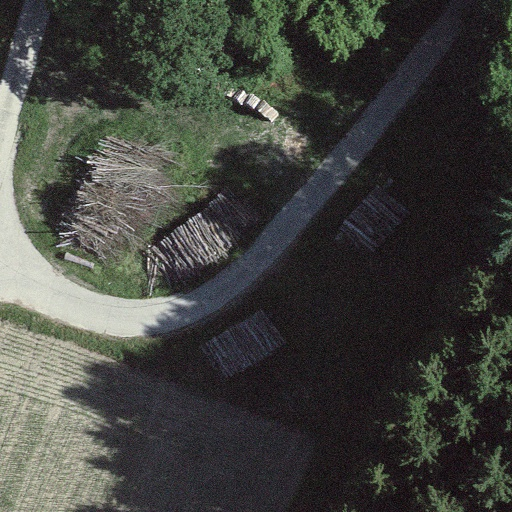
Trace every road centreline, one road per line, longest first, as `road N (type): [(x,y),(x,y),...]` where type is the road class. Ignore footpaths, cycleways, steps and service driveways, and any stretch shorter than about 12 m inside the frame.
road 1 (track): [(0,279),(103,316),(157,316),(198,302),(238,276),(470,0)]
road 2 (unclassified): [(0,122),(36,0)]
